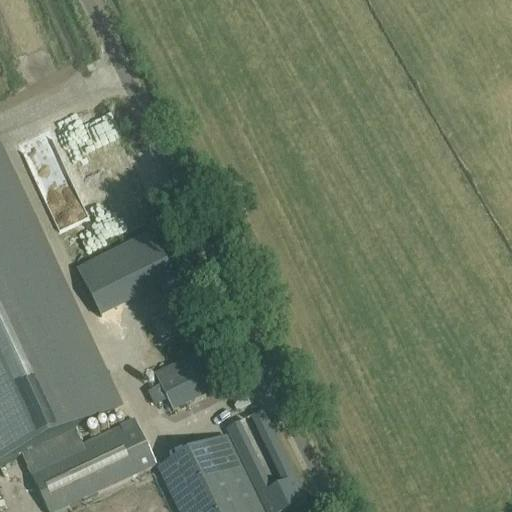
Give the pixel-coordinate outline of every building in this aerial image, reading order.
[(51,151),(73,216),(52,223),(57,238),(61,237),(67,253),(78,250),(72,232),(109,220),(101,195),(124,188),(117,167),(125,165),(111,122),(73,134),(75,143),(51,151)] [(1,147),(0,147),(0,467),(21,458),(46,511),(62,511),(157,468),(135,423),(83,448),(75,433),(125,410),(1,147)] [(153,235),(77,272),(100,320),(176,282),(153,235)] [(214,348),(155,376),(173,413),(231,385),(214,348)] [(289,511),(306,504),(263,414),(251,420),(282,485),(270,491),(239,425),(227,431),(265,511),(289,511)] [(261,511),(226,438),(158,471),(176,511),(261,511)]
